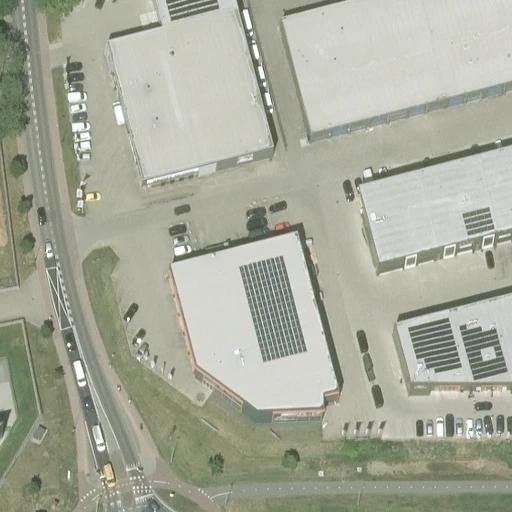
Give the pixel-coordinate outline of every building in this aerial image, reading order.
[(111,0),(115,15),(136,10),(133,0),(111,0)] [(511,92),(511,0),(393,0),(279,30),(309,146),(511,92)] [(115,76),(145,192),(271,159),(235,20),(104,54),(110,77),(115,76)] [(374,280),(511,244),(511,160),(354,202),(374,280)] [(321,408),(336,403),(295,245),(167,278),(194,380),(254,425),(321,422),(321,408)] [(511,311),(392,343),(404,404),(425,404),(425,399),(511,398),(511,311)]
